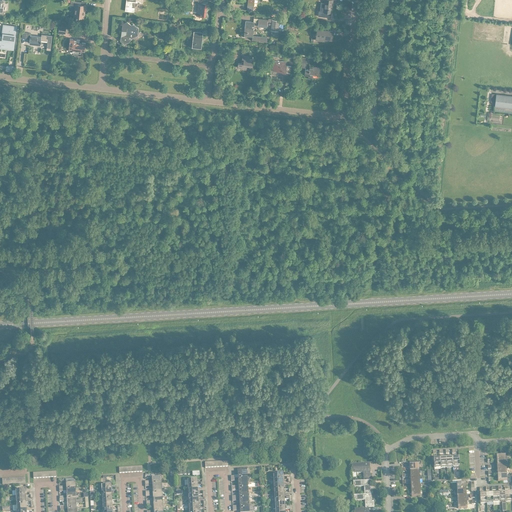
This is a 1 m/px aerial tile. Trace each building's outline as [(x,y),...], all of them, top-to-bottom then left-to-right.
[(127,0),(126,14),(135,15),(136,11),(133,10),(133,5),(140,6),(141,6),(143,6),(144,1),(140,1),(139,0),(127,0)] [(248,0),(248,9),(254,9),(255,2),(258,2),(258,3),(259,3),(259,1),(258,0),(267,0),(271,0),(248,0)] [(325,0),(324,15),(332,16),(333,7),(332,7),(332,5),(333,5),(333,3),(337,3),(337,0),(325,0)] [(72,3),(71,8),(72,8),(72,7),(77,8),(76,19),(75,19),(78,20),(78,21),(78,20),(85,20),(85,16),(84,16),(84,14),(85,14),(86,8),(86,9),(86,8),(85,8),(85,5),(72,3)] [(206,18),(207,17),(206,17),(206,15),(207,15),(207,14),(207,9),(207,10),(208,8),(207,8),(207,7),(199,6),(197,18),(197,19),(206,20),(206,18)] [(132,41),(139,38),(140,31),(134,27),(132,28),(128,24),(123,27),(123,33),(124,33),(123,38),(122,39),(122,44),(126,47),(131,45),(132,41)] [(247,24),(246,30),(245,30),(246,30),(245,34),(244,39),(253,40),(253,43),(267,45),(268,40),(253,38),(255,25),(246,24),(247,24)] [(0,47),(14,50),(17,29),(4,28),(3,36),(4,36),(3,38),(0,37),(0,47)] [(316,37),(317,37),(317,43),(320,43),(326,44),(326,42),(333,43),(334,34),(318,32),(317,36),(316,36),(316,37)] [(193,51),(196,52),(202,52),(204,35),(195,34),(194,39),(195,39),(195,42),(196,42),(196,45),(194,45),(193,51)] [(42,43),(49,44),(48,53),(52,53),(54,38),(42,37),(42,39),(32,38),(32,36),(24,35),(23,41),(31,42),(31,46),(34,46),(34,47),(41,48),(42,45),(42,44),(42,43)] [(83,46),(81,46),(81,42),(71,41),(70,51),(74,52),(74,54),(78,55),(78,56),(82,56),(82,53),(86,53),(87,46),(83,45),(83,46)] [(243,58),(242,66),(239,65),(238,70),(242,70),(242,72),(247,72),(248,68),(254,69),(254,62),(250,62),(251,59),(243,58)] [(275,63),(273,73),(279,74),(279,73),(283,74),(283,75),(291,76),(292,69),(287,68),(287,64),(288,64),(279,63),(279,59),(271,58),(271,63),(275,63)] [(306,73),(305,77),(309,77),(309,81),(313,82),(314,78),(321,78),(322,70),(310,69),(310,74),(306,73)] [(496,109),(495,113),(511,114),(511,98),(497,97),(496,109)] [(411,464),(411,471),(420,470),(419,464),(420,464),(422,464),(422,461),(410,461),(410,465),(411,464)] [(364,472),(364,480),(371,480),(373,480),(373,474),(371,474),(370,463),(353,464),(353,473),(364,472)] [(239,475),(236,475),(231,476),(232,478),(236,478),(239,478),(248,477),(248,472),(248,468),(243,468),(243,472),(238,473),(239,473),(239,475)] [(365,486),(365,494),(372,494),(374,494),(374,488),(372,488),(371,480),(364,480),(354,481),(354,487),(365,486)] [(366,500),(366,508),(373,508),(375,508),(375,502),(373,502),(372,494),(365,494),(358,495),(355,495),(355,500),(366,500)]
